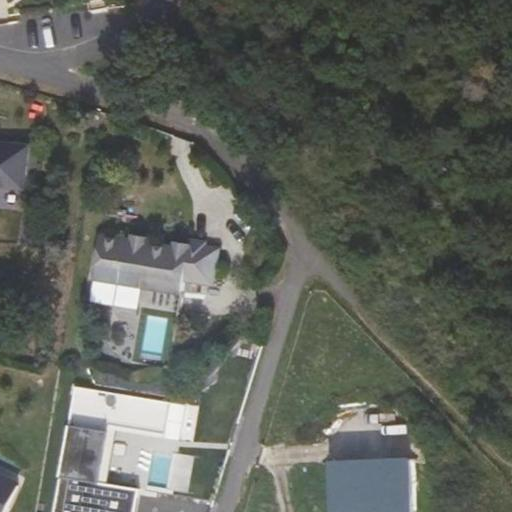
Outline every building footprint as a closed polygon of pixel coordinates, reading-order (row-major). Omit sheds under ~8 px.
[(30,147),(0,144),(0,189),(25,192),(30,147)] [(132,230),(149,232),(150,226),(133,224),(132,230)] [(175,236),(149,232),(132,230),(102,226),(95,268),(148,277),(144,299),(179,305),(185,268),(212,272),(219,238),(206,235),(206,231),(191,229),(191,233),(176,231),(175,236)] [(174,393),(79,377),(58,504),(113,511),(138,511),(143,480),(111,474),(120,421),(168,429),(174,393)] [(408,511),(405,463),(325,465),(328,511),(408,511)] [(0,511),(1,511),(3,511),(21,477),(0,466),(0,511)]
